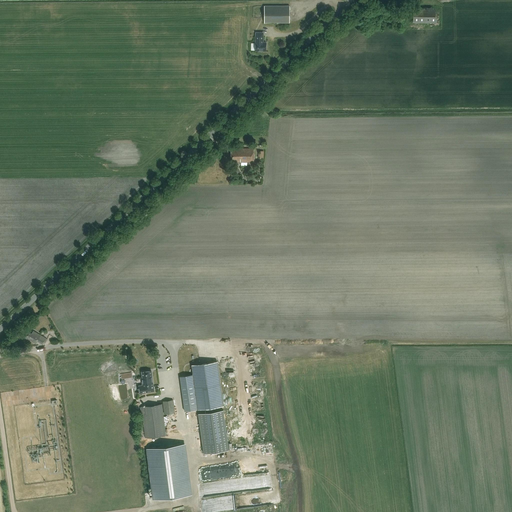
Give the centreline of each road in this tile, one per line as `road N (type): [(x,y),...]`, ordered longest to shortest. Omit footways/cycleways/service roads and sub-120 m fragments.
road 1 (tertiary): [(0,329),(349,0)]
road 2 (unclassified): [(0,353),(157,341)]
